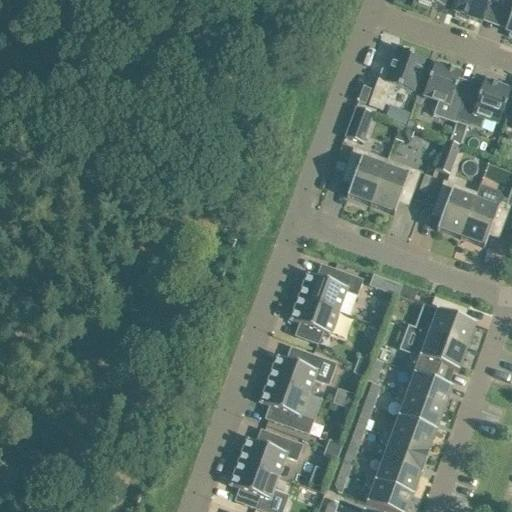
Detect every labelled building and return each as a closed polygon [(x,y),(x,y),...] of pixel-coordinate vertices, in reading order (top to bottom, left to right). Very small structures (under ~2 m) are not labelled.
[(200,2),(194,0),(155,0),(139,52),(181,65),(200,2)] [(416,0),(418,1),(418,3),(429,8),(430,5),(442,10),(445,0),(416,0)] [(467,23),(469,19),(481,24),(489,3),(500,8),(503,0),(458,0),(453,14),(455,14),(454,18),(467,23)] [(511,0),(503,0),(500,8),(500,9),(511,14),(504,32),(509,34),(508,38),(511,39),(511,0)] [(401,52),(397,51),(389,74),(381,71),(368,107),(381,112),(388,94),(392,95),(394,88),(411,94),(423,60),(411,56),(413,52),(403,49),(401,52)] [(437,104),(432,117),(455,125),(455,124),(456,124),(465,99),(465,98),(470,84),(458,80),(461,74),(434,64),(422,98),(437,104)] [(485,83),(483,82),(476,103),(465,99),(456,124),(469,129),(470,128),(480,132),(484,121),(497,125),(510,92),(499,88),(500,84),(487,79),(485,83)] [(357,104),(365,106),(371,88),(364,85),(357,104)] [(355,109),(344,139),(363,146),(374,116),(355,109)] [(460,148),(445,143),(434,172),(449,177),(460,148)] [(353,150),(343,175),(353,179),(350,187),(346,199),(347,199),(348,198),(370,206),(369,207),(370,207),(387,162),(363,153),(353,150)] [(387,162),(370,207),(371,207),(393,215),(393,216),(394,216),(398,205),(401,196),(411,200),(420,174),(410,171),(387,162)] [(443,182),(434,208),(444,212),(441,220),(436,232),(437,232),(438,231),(460,239),(460,240),(475,201),(477,195),(453,186),(443,182)] [(475,201),(460,240),(461,240),(483,248),(483,249),(484,249),(488,237),(491,229),(501,233),(511,207),(501,204),(502,200),(500,194),(480,187),(477,195),(475,201)] [(307,275),(298,299),(338,313),(349,317),(357,298),(356,297),(362,282),(321,267),(316,279),(307,275)] [(370,276),(367,285),(397,297),(400,287),(370,276)] [(397,298),(413,304),(417,293),(401,287),(397,298)] [(298,299),(290,322),(299,326),(295,338),(317,346),(322,334),(329,337),(338,313),(298,299)] [(435,312),(436,313),(428,335),(427,334),(427,335),(467,349),(466,349),(474,327),(475,327),(476,326),(456,318),(459,308),(434,299),(430,309),(435,311),(435,312)] [(459,372),(457,372),(465,350),(466,350),(467,349),(427,335),(421,333),(409,367),(434,376),(438,366),(458,374),(459,372)] [(277,358),(268,381),(307,396),(312,382),(322,385),(330,381),(336,366),(291,349),(286,361),(277,358)] [(356,367),(370,372),(372,365),(358,360),(356,367)] [(373,361),(372,365),(370,372),(366,380),(365,383),(375,386),(383,365),(373,361)] [(366,380),(370,372),(356,367),(353,376),(366,380)] [(412,376),(413,376),(409,389),(399,388),(397,394),(444,411),(443,410),(451,390),(452,390),(453,389),(413,374),(412,376)] [(268,381),(259,405),(269,408),(264,420),(287,429),(309,437),(314,425),(299,419),(307,396),(268,381)] [(367,397),(375,400),(379,389),(371,386),(367,397)] [(395,399),(403,405),(398,418),(397,418),(436,433),(436,432),(443,412),(444,412),(444,411),(397,394),(395,399)] [(360,416),(355,427),(363,430),(367,419),(360,416)] [(397,419),(398,419),(393,432),(383,431),(381,437),(429,454),(428,453),(435,433),(436,433),(397,418),(397,419)] [(363,430),(355,427),(351,438),(359,441),(363,430)] [(301,447),(260,432),(256,444),(246,441),(238,464),(277,478),(284,459),(296,463),(301,447)] [(379,442),(387,448),(382,461),(381,461),(421,476),(421,475),(420,474),(427,454),(429,455),(429,454),(381,437),(379,442)] [(326,449),(339,454),(342,447),(328,443),(326,449)] [(339,454),(326,449),(323,458),(336,463),(339,454)] [(343,459),(339,470),(347,473),(351,462),(343,459)] [(381,462),(382,462),(377,475),(368,474),(366,480),(413,497),(421,476),(381,461),(381,462)] [(277,478),(238,464),(229,488),(239,491),(234,503),(258,511),(281,511),(284,504),(281,496),(272,492),(277,478)] [(347,473),(339,470),(335,481),(342,484),(347,473)] [(406,511),(412,497),(413,498),(413,497),(366,480),(364,485),(371,491),(367,504),(365,503),(365,505),(385,511),(406,511)]
